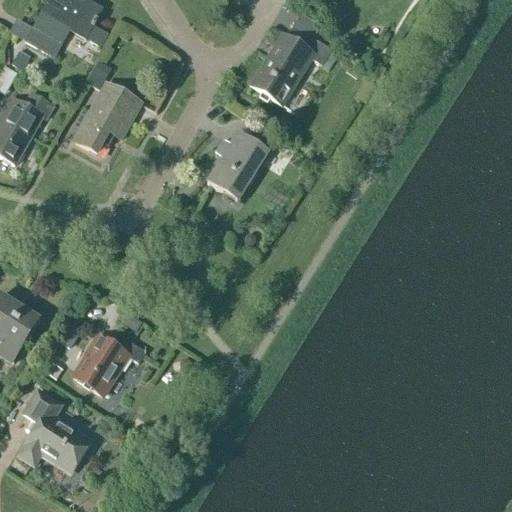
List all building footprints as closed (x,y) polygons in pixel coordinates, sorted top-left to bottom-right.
[(32,32),(24,46),(52,61),(67,34),(83,43),(84,42),(99,50),(106,37),(91,28),(100,12),(77,0),(49,0),(39,18),(32,32)] [(327,75),(337,59),(289,29),(250,92),(280,110),(309,63),(327,75)] [(97,67),(86,85),(97,91),(107,73),(97,67)] [(121,143),(140,109),(106,89),(74,145),(96,158),(108,136),(121,143)] [(14,105),(10,103),(0,120),(0,161),(14,169),(42,120),(46,123),(52,111),(31,99),(24,110),(14,104),(14,105)] [(267,156),(238,137),(229,151),(224,147),(214,160),(221,164),(206,187),(236,206),(267,156)] [(0,358),(13,367),(39,327),(0,301),(0,358)] [(67,327),(57,344),(69,351),(80,334),(67,327)] [(144,356),(114,337),(108,348),(96,340),(84,360),(85,361),(72,382),(102,400),(127,361),(137,368),(144,356)] [(50,366),(44,375),(54,382),(60,372),(50,366)] [(41,380),(37,388),(47,394),(52,387),(41,380)] [(69,476),(88,446),(52,424),(60,411),(37,396),(23,418),(39,428),(18,461),(33,470),(41,458),(69,476)]
